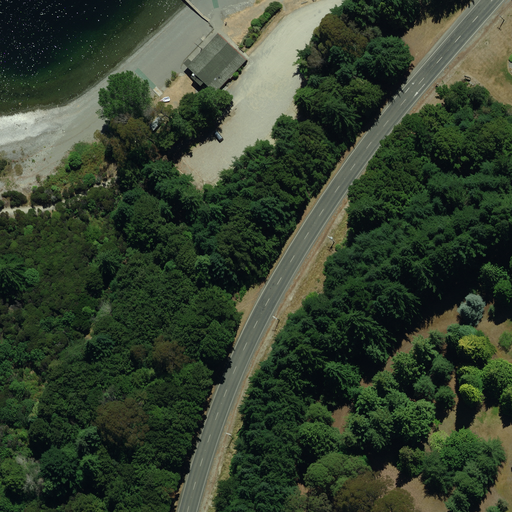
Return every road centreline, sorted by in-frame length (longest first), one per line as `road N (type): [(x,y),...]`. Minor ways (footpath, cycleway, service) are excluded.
road 1 (primary): [(188,511),(223,396),(294,255),(383,125),(492,0)]
road 2 (track): [(343,0),(235,96)]
